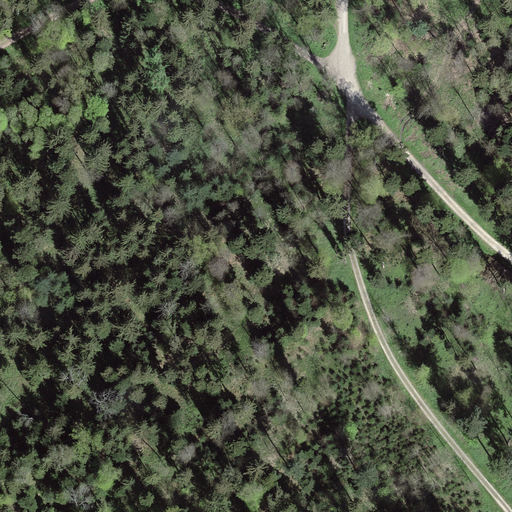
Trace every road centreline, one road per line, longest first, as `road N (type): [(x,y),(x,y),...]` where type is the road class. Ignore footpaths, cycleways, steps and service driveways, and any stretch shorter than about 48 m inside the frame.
road 1 (track): [(199,0),(319,61),(350,95),(344,200),(356,269),(389,357),(509,511)]
road 2 (track): [(511,255),(350,95)]
